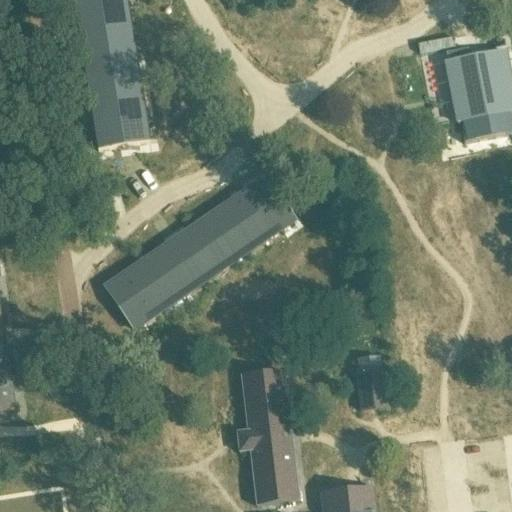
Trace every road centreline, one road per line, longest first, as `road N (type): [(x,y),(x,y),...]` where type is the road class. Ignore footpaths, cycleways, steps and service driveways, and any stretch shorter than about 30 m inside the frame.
road 1 (residential): [(104,511),(71,311),(80,263),(157,202),(228,167),(284,110)]
road 2 (residential): [(284,110),(357,48),(410,33),(451,0)]
road 3 (residential): [(284,110),(232,59),(192,0)]
